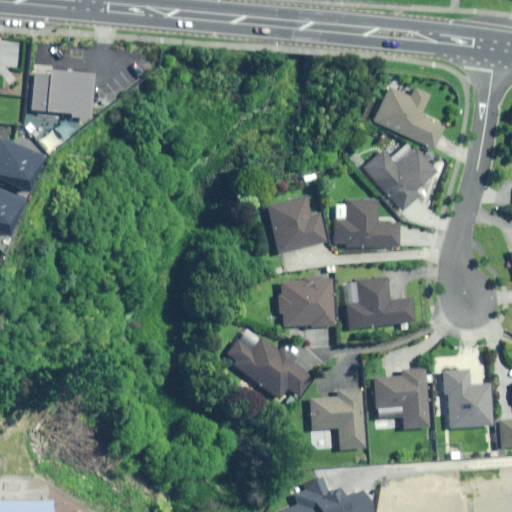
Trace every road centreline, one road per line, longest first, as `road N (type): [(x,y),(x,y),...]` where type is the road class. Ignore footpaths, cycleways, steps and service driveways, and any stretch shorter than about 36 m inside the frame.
road 1 (secondary): [(495,49),(94,2)]
road 2 (residential): [(471,302),(459,275),(459,245),(495,49)]
